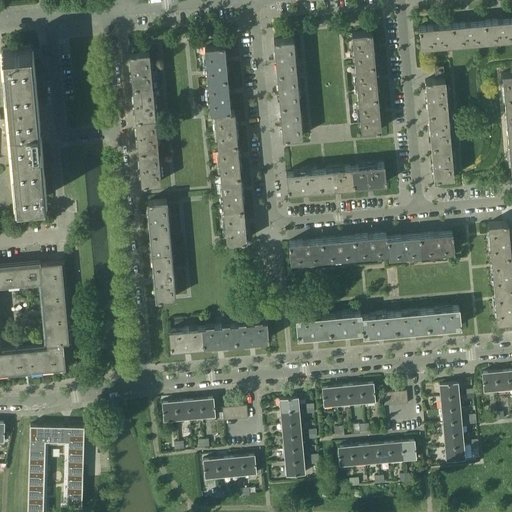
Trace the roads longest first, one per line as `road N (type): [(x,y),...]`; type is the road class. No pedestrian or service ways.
road 1 (residential): [(418,209),(272,217),(253,0)]
road 2 (residential): [(141,383),(116,129)]
road 3 (residential): [(418,209),(400,0)]
road 4 (residential): [(49,16),(61,135),(116,129)]
road 5 (residential): [(251,375),(410,360)]
road 6 (residential): [(0,403),(141,383)]
